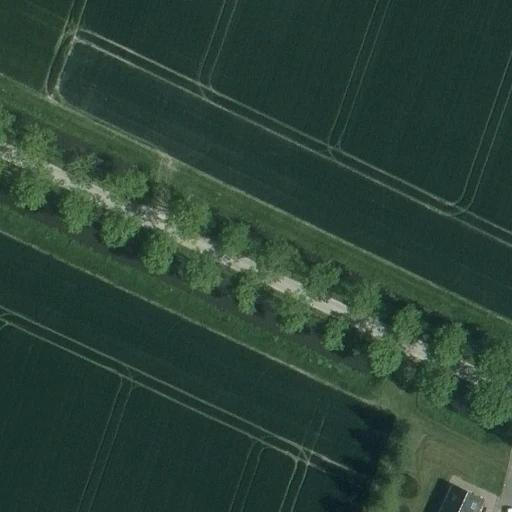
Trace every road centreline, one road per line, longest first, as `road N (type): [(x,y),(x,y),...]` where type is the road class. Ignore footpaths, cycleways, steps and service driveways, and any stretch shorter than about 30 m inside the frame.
road 1 (track): [(0,83),(511,329)]
road 2 (unclassified): [(511,392),(0,148)]
